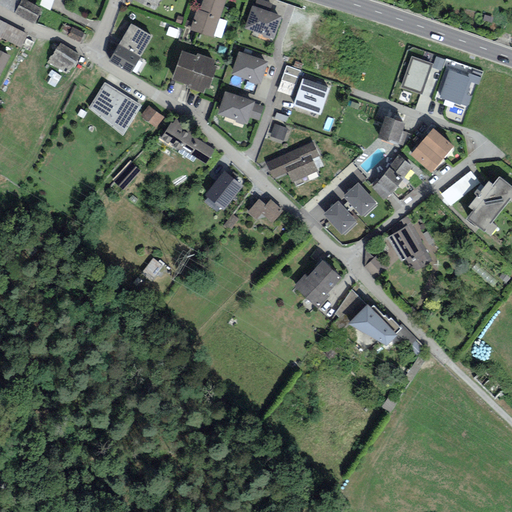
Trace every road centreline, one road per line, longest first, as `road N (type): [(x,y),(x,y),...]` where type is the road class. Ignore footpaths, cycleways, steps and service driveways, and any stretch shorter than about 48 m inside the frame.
road 1 (residential): [(346,259),(195,123),(93,58)]
road 2 (residential): [(346,259),(485,146),(462,130),(363,96)]
road 3 (residential): [(346,259),(511,417)]
road 4 (secondary): [(511,58),(339,0)]
